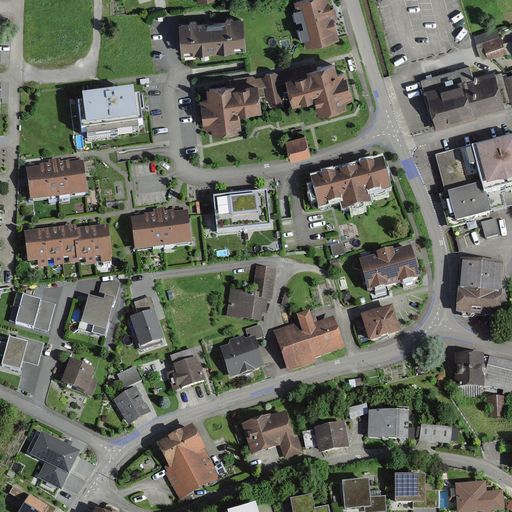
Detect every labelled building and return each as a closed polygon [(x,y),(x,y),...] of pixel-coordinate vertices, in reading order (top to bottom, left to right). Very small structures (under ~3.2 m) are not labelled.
[(327,0),(307,0),(295,3),(307,46),(338,38),(327,0)] [(244,22),(180,27),(182,56),(246,52),(244,22)] [(498,32),(477,39),(484,58),(504,52),(498,32)] [(310,76),(288,82),(290,90),(293,102),(312,97),(317,116),(345,109),(343,103),(352,101),(344,72),(334,74),(331,63),(308,69),(310,76)] [(254,78),(256,96),(268,93),(270,104),(283,101),(281,91),(290,90),(288,82),(286,70),(266,73),(267,76),(254,78)] [(469,71),(425,83),(436,125),(506,107),(497,73),(471,79),(469,71)] [(233,87),(207,90),(208,100),(203,100),(206,125),(213,124),(214,130),(240,127),(238,111),(257,108),(256,96),(254,78),(232,81),(233,87)] [(138,93),(77,101),(82,137),(143,129),(138,93)] [(305,137),(287,143),(292,161),(310,156),(305,137)] [(511,138),(472,150),(484,196),(511,188),(511,138)] [(511,208),(511,188),(484,196),(472,150),(438,159),(447,194),(441,196),(449,226),(511,208)] [(81,163),(27,171),(31,203),(86,195),(81,163)] [(389,191),(383,167),(313,186),(320,211),(344,205),(347,216),(372,210),(369,197),(389,191)] [(268,198),(214,203),(217,237),(272,232),(268,198)] [(186,211),(131,220),(137,253),(191,245),(186,211)] [(485,223),(487,239),(501,237),(499,221),(485,223)] [(76,233),(76,229),(60,231),(63,260),(80,258),(76,233)] [(106,229),(91,231),(95,259),(109,257),(106,229)] [(63,260),(60,231),(43,233),(47,262),(63,260)] [(91,231),(76,233),(80,258),(80,260),(95,259),(91,231)] [(47,262),(43,233),(27,235),(31,264),(47,262)] [(345,245),(333,248),(335,257),(347,255),(345,245)] [(412,251),(360,265),(369,295),(420,281),(412,251)] [(503,269),(463,265),(459,316),(499,319),(503,269)] [(277,274),(259,271),(254,299),(232,295),(228,319),(260,325),(262,312),(270,314),(277,274)] [(99,304),(89,301),(80,331),(92,335),(91,340),(105,344),(122,286),(105,286),(99,304)] [(57,310),(24,300),(16,328),(49,338),(57,310)] [(151,302),(136,307),(141,322),(133,324),(141,351),(164,344),(151,302)] [(391,310),(364,319),(371,341),(398,333),(391,310)] [(303,327),(278,336),(290,371),(345,352),(334,322),(316,328),(311,314),(299,318),(303,327)] [(252,342),(221,351),(230,383),(266,372),(257,343),(266,340),(262,329),(249,333),(252,342)] [(20,345),(10,342),(2,368),(21,374),(24,364),(40,369),(47,345),(22,338),(20,345)] [(194,353),(172,359),(181,392),(203,385),(194,353)] [(485,359),(459,358),(459,389),(484,389),(485,359)] [(511,366),(492,362),(486,389),(511,395),(511,366)] [(96,374),(72,364),(63,386),(92,399),(96,389),(90,387),(96,374)] [(119,376),(127,391),(145,383),(137,367),(119,376)] [(135,390),(115,402),(130,428),(150,416),(135,390)] [(510,418),(509,397),(500,398),(500,419),(510,418)] [(287,414),(244,428),(253,456),(282,446),(286,459),(301,454),(287,414)] [(410,416),(372,415),(371,441),(409,443),(410,416)] [(193,429),(157,449),(183,499),(220,479),(193,429)] [(345,429),(318,434),(322,455),(349,450),(345,429)] [(461,434),(423,429),(421,445),(459,449),(461,434)] [(81,454),(42,434),(30,456),(45,464),(37,479),(62,492),(81,454)] [(66,491),(83,495),(86,480),(69,476),(66,491)] [(427,479),(397,479),(397,509),(439,509),(439,495),(427,495),(427,479)] [(369,484),(343,487),(344,511),(364,511),(366,511),(386,511),(386,500),(371,502),(369,484)] [(487,487),(456,489),(458,511),(505,511),(504,498),(489,499),(487,487)] [(56,511),(58,510),(31,494),(20,511),(56,511)] [(316,511),(313,499),(292,504),(293,511),(329,511),(329,510),(321,511),(316,511)]
